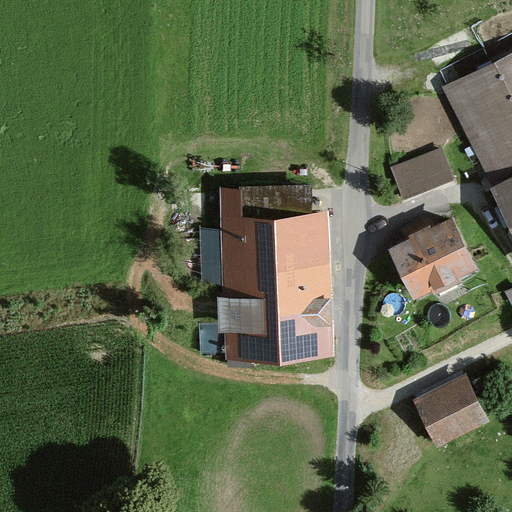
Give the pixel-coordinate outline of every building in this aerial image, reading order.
[(511,55),(443,92),(511,224),(511,55)] [(438,154),(390,173),(403,204),(450,185),(438,154)] [(305,190),(222,193),(228,364),(333,360),(327,215),(306,216),(305,190)] [(446,221),(383,253),(410,304),(472,272),(446,221)] [(464,382),(413,407),(433,449),(484,425),(464,382)]
